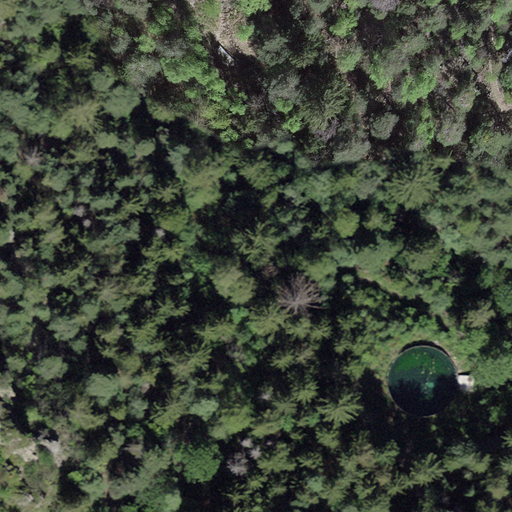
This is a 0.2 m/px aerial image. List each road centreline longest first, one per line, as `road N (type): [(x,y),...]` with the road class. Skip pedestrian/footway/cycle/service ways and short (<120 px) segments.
road 1 (motorway): [(0,318),(268,317),(511,297)]
road 2 (motorway): [(511,151),(299,166),(0,167)]
